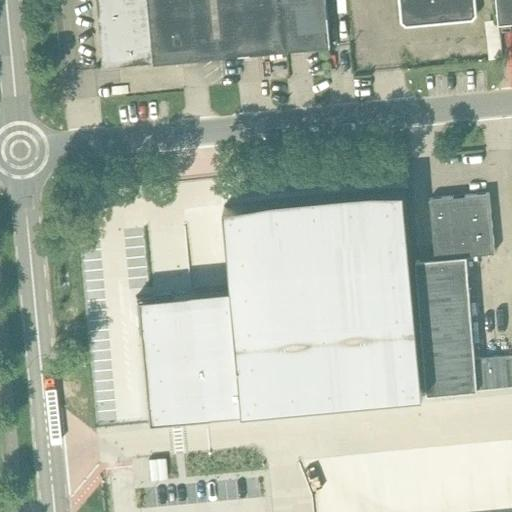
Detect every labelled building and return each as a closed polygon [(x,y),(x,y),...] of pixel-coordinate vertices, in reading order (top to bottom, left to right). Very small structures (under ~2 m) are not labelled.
[(330,46),(329,27),(326,0),(96,0),(103,68),(330,46)] [(400,0),(402,21),(407,25),(472,18),(476,14),(474,0),(400,0)] [(511,0),(497,0),(499,21),(511,19),(511,0)] [(231,293),(135,303),(147,422),(424,395),(403,189),(222,207),(231,293)] [(416,259),(417,279),(427,394),(511,386),(511,353),(475,357),(466,255),(495,252),(489,193),(430,198),(435,258),(416,259)] [(63,227),(64,235),(64,237),(75,235),(74,225),(63,227)]
